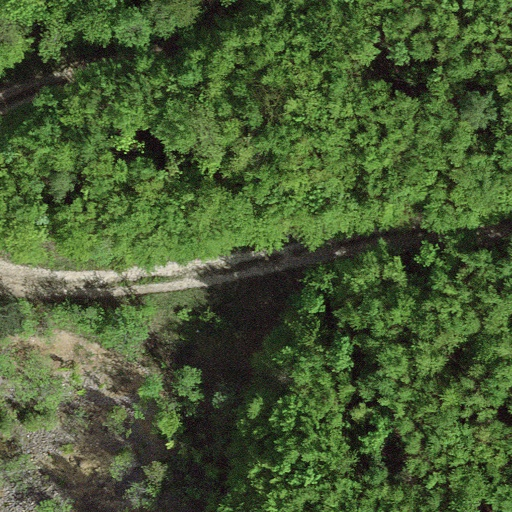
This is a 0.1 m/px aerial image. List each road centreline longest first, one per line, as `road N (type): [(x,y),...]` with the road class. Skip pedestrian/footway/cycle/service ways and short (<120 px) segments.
road 1 (track): [(0,279),(161,270),(511,230)]
road 2 (track): [(259,0),(231,24),(120,75),(0,118)]
